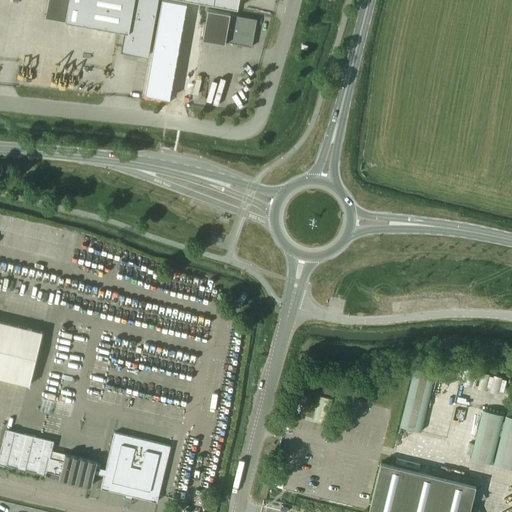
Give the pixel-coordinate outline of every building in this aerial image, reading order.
[(48,0),(46,16),(66,20),(69,0),(48,0)] [(158,0),(85,0),(81,22),(129,31),(126,49),(147,53),(146,55),(149,55),(158,0)] [(186,3),(169,0),(161,0),(160,11),(184,15),(186,3)] [(192,0),(238,8),(239,0),(192,0)] [(252,47),(257,19),(230,14),(231,13),(208,9),(203,39),(225,43),(226,42),(252,47)] [(157,23),(182,27),(184,15),(160,11),(157,23)] [(182,27),(157,23),(155,35),(180,39),(182,27)] [(153,46),(178,51),(180,39),(155,35),(153,46)] [(151,58),(176,62),(178,51),(153,46),(151,58)] [(149,70),(174,74),(176,62),(151,58),(149,70)] [(147,82),(172,86),(174,74),(149,70),(147,82)] [(210,103),(215,77),(196,74),(196,77),(205,79),(212,80),(209,97),(198,95),(197,101),(210,103)] [(145,94),(170,98),(172,86),(147,82),(145,94)] [(0,377),(29,385),(43,331),(0,320),(0,377)] [(421,431),(435,373),(414,367),(400,426),(421,431)] [(463,383),(471,385),(472,383),(474,384),(477,372),(475,371),(475,369),(467,367),(466,369),(463,369),(460,380),(463,381),(463,383)] [(499,390),(504,391),(507,379),(502,378),(502,376),(494,374),(493,376),(489,375),(490,373),(481,371),(481,373),(478,372),(476,384),(478,385),(477,387),(486,389),(486,387),(491,388),(490,390),(499,392),(499,390)] [(330,408),(331,397),(319,396),(319,407),(330,408)] [(504,415),(483,410),(471,458),(492,463),(504,415)] [(511,467),(511,415),(505,414),(493,463),(511,467)] [(63,460),(51,457),(54,445),(53,445),(54,440),(43,438),(43,440),(6,431),(0,454),(0,461),(35,470),(35,472),(46,474),(46,471),(60,474),(59,477),(91,485),(97,461),(65,453),(63,460)] [(100,470),(95,469),(94,472),(104,475),(101,488),(157,501),(170,445),(115,432),(105,469),(100,468),(100,470)] [(381,462),(368,511),(469,511),(476,485),(381,462)]
